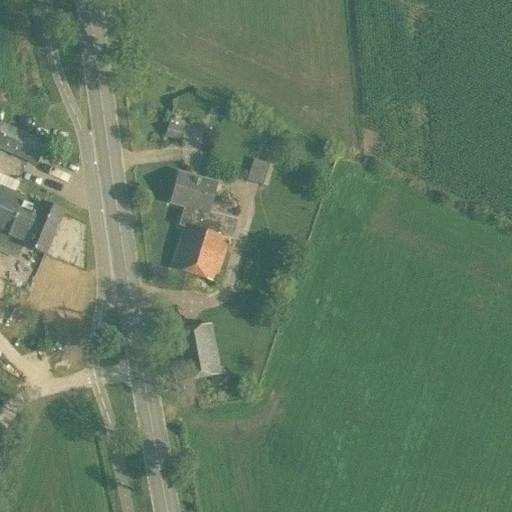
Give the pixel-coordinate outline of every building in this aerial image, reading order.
[(34,166),(44,142),(0,122),(0,150),(4,153),(34,166)] [(180,140),(184,128),(168,123),(165,135),(180,140)] [(266,187),(273,167),(262,163),(255,184),(266,187)] [(184,206),(207,212),(216,184),(177,172),(169,202),(184,206)] [(35,232),(51,239),(62,213),(40,204),(40,205),(0,188),(0,216),(14,222),(16,219),(36,228),(35,232)] [(236,221),(207,212),(184,206),(177,227),(183,229),(172,268),(214,280),(226,238),(230,240),(236,221)] [(44,256),(51,239),(35,232),(36,228),(16,219),(14,222),(0,216),(0,236),(22,246),(22,247),(44,256)] [(181,384),(220,376),(210,325),(171,333),(181,384)]
